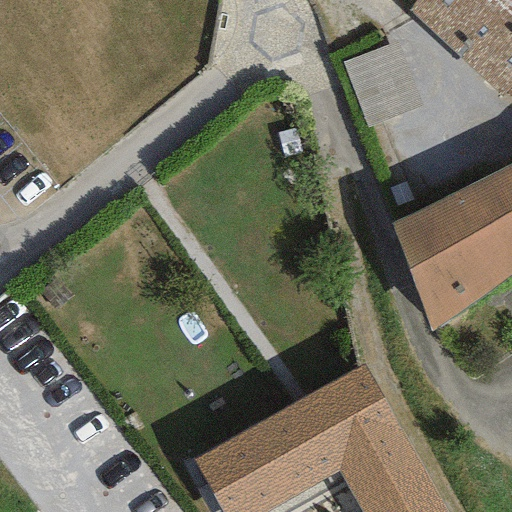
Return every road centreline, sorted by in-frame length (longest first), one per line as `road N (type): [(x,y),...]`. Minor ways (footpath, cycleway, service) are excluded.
road 1 (track): [(318,99),(336,267),(375,377),(456,511)]
road 2 (residential): [(262,0),(260,38),(172,123),(107,181),(19,238),(0,239)]
